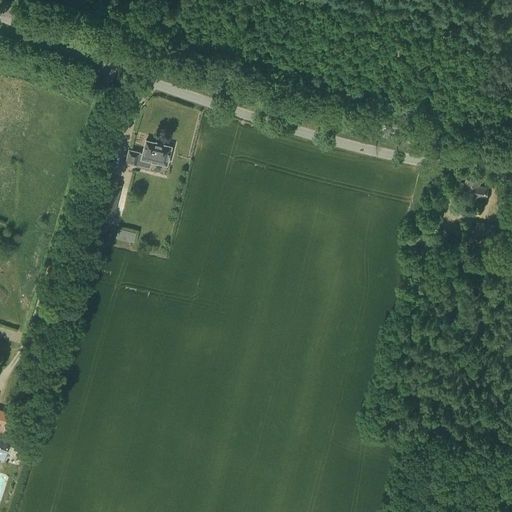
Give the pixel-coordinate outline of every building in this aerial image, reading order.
[(166,164),(170,146),(146,140),(142,154),(139,153),(139,152),(129,150),(126,162),(136,164),(138,157),(166,164)] [(478,185),(479,180),(465,178),(465,182),(456,181),(453,196),(468,198),(467,201),(470,201),(471,199),(476,200),(477,195),(486,197),(488,186),(478,185)] [(114,212),(121,185),(109,182),(105,197),(98,195),(95,207),(114,212)] [(438,234),(443,213),(433,211),(428,232),(438,234)] [(492,242),(495,225),(476,221),(473,238),(492,242)] [(135,232),(118,228),(116,237),(133,242),(135,232)] [(421,244),(424,239),(416,234),(413,239),(421,244)] [(411,252),(414,244),(408,241),(404,249),(411,252)] [(428,269),(431,258),(422,256),(420,267),(428,269)] [(0,430),(3,432),(10,412),(0,409),(0,430)] [(0,457),(4,458),(10,442),(0,438),(0,457)]
